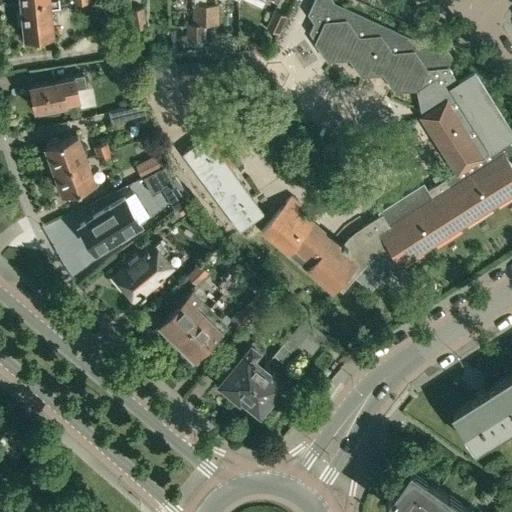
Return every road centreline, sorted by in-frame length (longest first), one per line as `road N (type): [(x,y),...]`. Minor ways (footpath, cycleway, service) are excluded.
road 1 (tertiary): [(230,496),(0,293)]
road 2 (tertiary): [(0,354),(176,511)]
road 3 (unclassified): [(403,361),(347,412),(287,490)]
road 4 (unclassified): [(311,506),(403,361)]
road 5 (unclassified): [(511,292),(403,361)]
